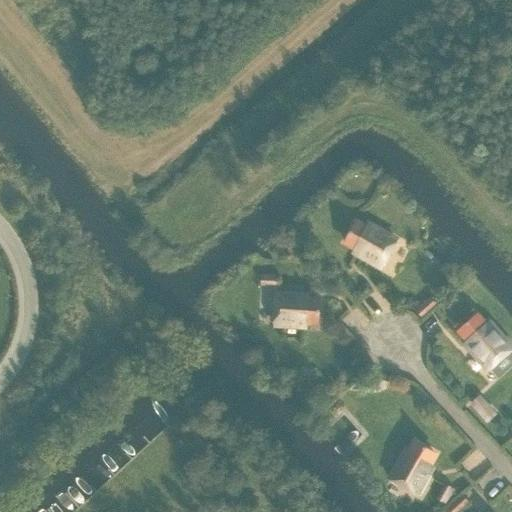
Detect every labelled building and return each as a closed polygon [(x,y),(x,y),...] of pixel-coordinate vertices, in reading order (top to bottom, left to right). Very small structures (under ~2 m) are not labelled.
[(345,242),(363,252),(361,256),(381,267),(396,240),(368,224),(366,229),(355,223),(345,242)] [(260,273),(259,285),(277,285),(277,274),(260,273)] [(319,301),(298,300),(299,295),(275,294),(274,325),(306,326),(306,321),(318,322),(319,301)] [(420,317),(437,302),(431,294),(414,310),(420,317)] [(459,330),(475,347),(471,350),(488,370),(511,349),(488,322),(484,326),(475,315),(459,330)] [(480,394),(470,403),(481,416),(492,407),(480,394)] [(428,474),(423,471),(434,453),(415,443),(410,453),(405,451),(389,479),(416,494),(428,474)] [(455,489),(444,484),(436,498),(446,504),(455,489)] [(456,511),(468,501),(462,495),(444,511),(456,511)]
